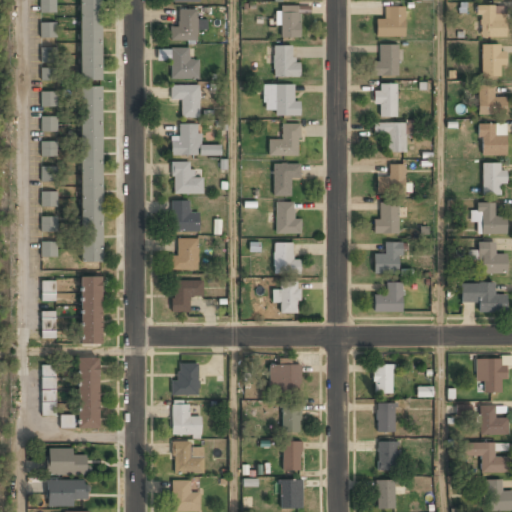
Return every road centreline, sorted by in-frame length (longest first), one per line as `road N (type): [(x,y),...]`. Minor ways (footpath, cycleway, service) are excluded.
road 1 (residential): [(136,0),(134,511)]
road 2 (residential): [(337,0),(338,511)]
road 3 (residential): [(511,336),(135,337)]
